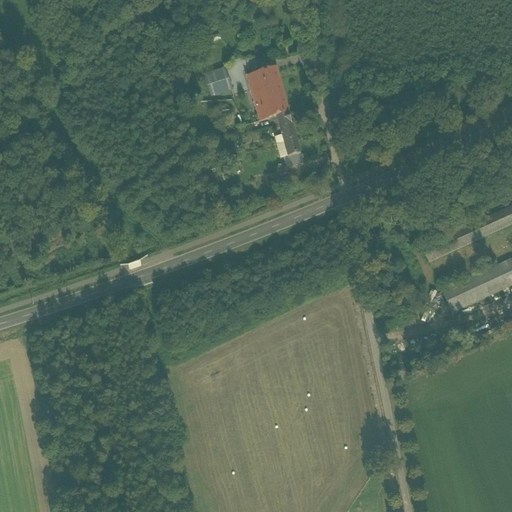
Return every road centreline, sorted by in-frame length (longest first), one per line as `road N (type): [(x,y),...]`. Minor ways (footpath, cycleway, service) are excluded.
road 1 (tertiary): [(344,200),(0,323)]
road 2 (unclassified): [(344,200),(409,511)]
road 3 (tertiary): [(511,122),(344,200)]
